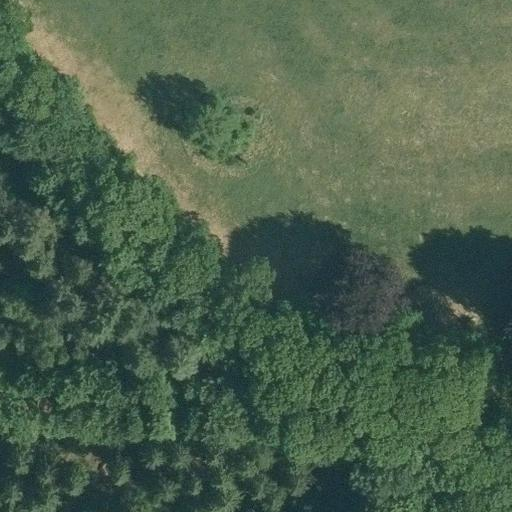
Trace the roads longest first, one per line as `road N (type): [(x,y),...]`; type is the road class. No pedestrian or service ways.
road 1 (track): [(0,73),(43,129),(205,272),(381,402)]
road 2 (track): [(0,400),(381,402)]
